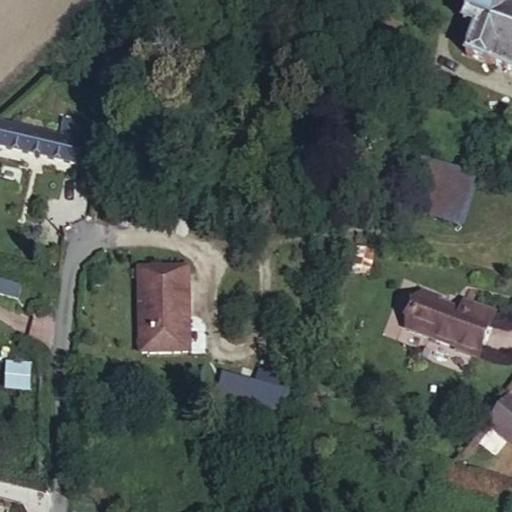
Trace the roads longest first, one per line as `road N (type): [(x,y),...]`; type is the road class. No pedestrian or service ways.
road 1 (residential): [(51,511),(70,254),(95,222)]
road 2 (track): [(145,0),(112,184),(95,222)]
road 3 (track): [(134,0),(0,97)]
